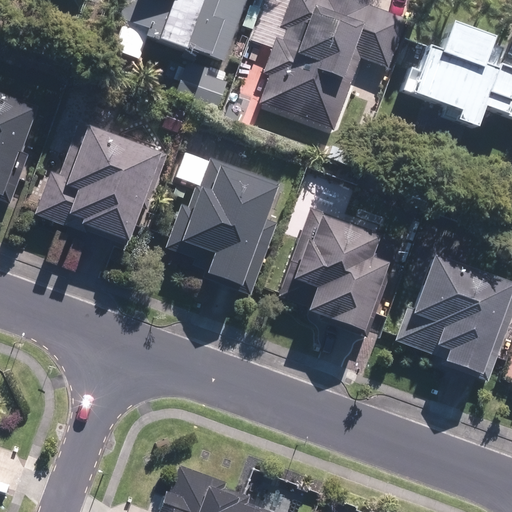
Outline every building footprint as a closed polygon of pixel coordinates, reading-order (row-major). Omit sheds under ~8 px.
[(222,63),(244,0),(148,0),(137,32),(222,63)] [(389,70),(409,18),(361,0),(264,0),(243,56),(269,66),(256,102),(333,131),(360,58),(389,70)] [(511,62),(498,57),(504,40),(451,19),(433,12),(401,89),(462,115),(460,119),(478,126),(486,106),(511,119),(511,62)] [(230,80),(186,62),(174,93),(218,110),(230,80)] [(39,107),(0,92),(0,196),(5,198),(39,107)] [(198,119),(168,107),(160,128),(190,139),(198,119)] [(168,150),(80,120),(49,211),(137,241),(168,150)] [(260,176),(202,156),(169,247),(210,261),(206,273),(249,287),(282,188),(259,180),(260,176)] [(317,287),(308,309),(367,334),(403,239),(311,203),(274,299),(289,304),(298,280),(317,287)] [(400,344),(432,356),(436,348),(448,352),(445,359),(489,378),(511,317),(511,280),(436,251),(413,311),(407,309),(395,342),(400,344)] [(176,471),(161,511),(279,511),(281,508),(176,471)]
